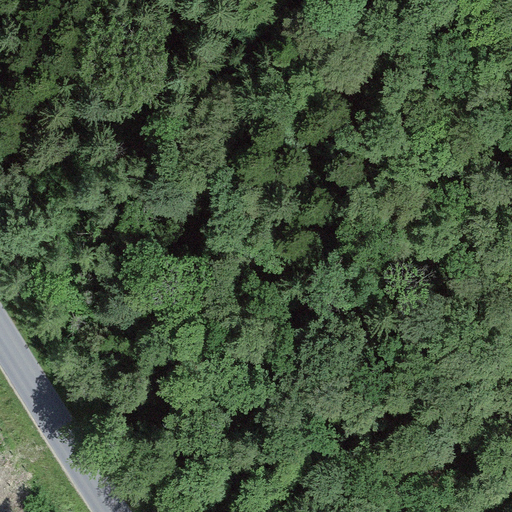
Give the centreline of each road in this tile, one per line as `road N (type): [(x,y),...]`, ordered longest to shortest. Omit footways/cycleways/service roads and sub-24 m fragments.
road 1 (tertiary): [(113,511),(0,332)]
road 2 (track): [(511,368),(395,511)]
